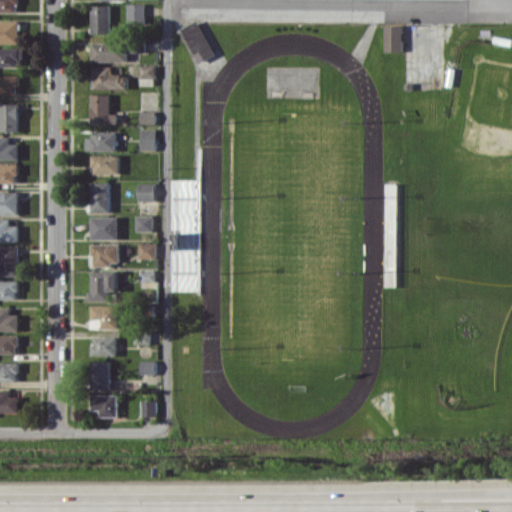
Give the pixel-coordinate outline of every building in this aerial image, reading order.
[(19,0),(0,0),(0,11),(19,11),(19,0)] [(129,24),(146,24),(147,3),(129,3),(129,24)] [(93,33),(112,33),(112,4),(93,5),(93,33)] [(217,54),(199,19),(182,28),(200,63),(217,54)] [(20,20),(0,20),(0,42),(21,43),(20,20)] [(386,51),(404,51),(404,25),(386,25),(386,51)] [(93,61),(128,62),(129,43),(93,42),(93,61)] [(24,48),(0,47),(0,65),(24,66),(24,48)] [(157,65),(141,65),(141,77),(157,77),(157,65)] [(129,88),(129,75),(114,75),(114,66),(94,66),(94,88),(129,88)] [(19,75),(0,75),(0,93),(20,93),(19,75)] [(93,122),(119,122),(119,113),(112,113),(112,94),(93,94),(93,122)] [(2,131),(21,131),(20,103),(2,103),(2,131)] [(157,123),(157,111),(142,111),(142,123),(157,123)] [(157,128),(141,129),(142,150),(158,149),(157,128)] [(118,150),(119,131),(94,131),(94,137),(88,137),(88,150),(118,150)] [(0,158),(21,159),(21,144),(12,144),(12,137),(0,136),(0,158)] [(121,154),(94,155),(94,173),(121,173),(121,154)] [(0,182),(19,183),(20,164),(0,163),(0,182)] [(177,291),(201,291),(201,179),(177,179),(177,291)] [(112,212),(112,181),(93,181),(93,211),(112,212)] [(139,200),(158,201),(158,183),(140,182),(139,200)] [(0,213),(21,214),(20,191),(0,191),(0,213)] [(93,239),(120,239),(120,216),(93,216),(93,239)] [(155,230),(155,216),(139,216),(139,231),(155,230)] [(0,240),(20,241),(21,225),(12,225),(12,218),(0,218),(0,240)] [(157,242),(141,243),(141,258),(158,258),(157,242)] [(121,244),(95,243),(95,265),(121,265),(121,244)] [(20,275),(20,245),(2,246),(2,275),(20,275)] [(92,300),(111,300),(111,290),(119,290),(119,270),(92,271),(92,300)] [(19,281),(0,279),(0,298),(19,299),(19,281)] [(120,305),(93,305),(93,327),(120,328),(120,305)] [(0,330),(21,330),(21,314),(12,314),(12,307),(0,307),(0,330)] [(20,335),(0,334),(0,353),(19,354),(20,335)] [(119,336),(94,336),(94,355),(118,355),(119,336)] [(111,360),(94,361),(94,388),(111,388),(111,360)] [(158,360),(142,360),(142,374),(158,373),(158,360)] [(19,362),(0,361),(0,381),(19,381),(19,362)] [(0,411),(20,412),(21,396),(12,396),(12,389),(0,389),(0,411)] [(119,416),(120,394),(94,394),(93,409),(102,409),(102,416),(119,416)] [(143,416),(158,416),(158,400),(144,400),(143,416)]
